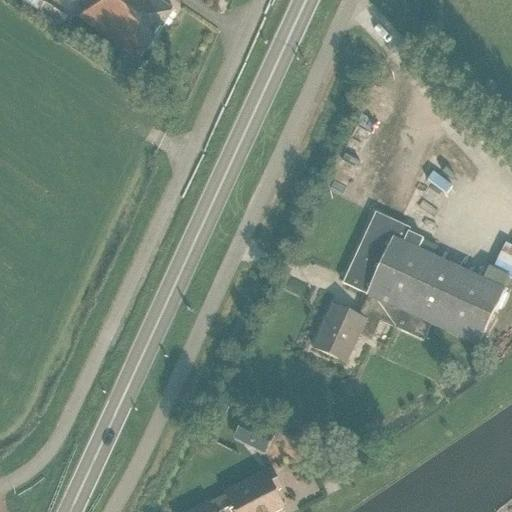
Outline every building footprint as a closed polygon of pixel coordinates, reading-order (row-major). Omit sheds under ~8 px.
[(37,11),(36,13),(33,18),(56,34),(68,18),(40,0),(23,0),(23,1),(37,11)] [(96,0),(82,21),(139,61),(141,58),(142,59),(174,11),(157,0),(96,0)] [(478,347),(503,292),(418,253),(424,240),(391,225),(392,222),(375,214),(343,285),(416,319),(409,334),(423,341),(431,326),(478,347)] [(508,279),(511,270),(511,259),(511,257),(511,249),(498,244),(487,269),(508,279)] [(366,322),(359,320),(333,307),(314,349),(347,364),(360,336),(366,322)] [(266,453),(273,437),(257,429),(250,445),(266,453)] [(265,476),(274,493),(282,488),(274,471),(265,476)] [(234,511),(278,511),(283,509),(274,493),(265,476),(264,473),(225,494),(227,496),(209,505),(208,503),(190,511),(221,511),(232,507),(234,511)]
